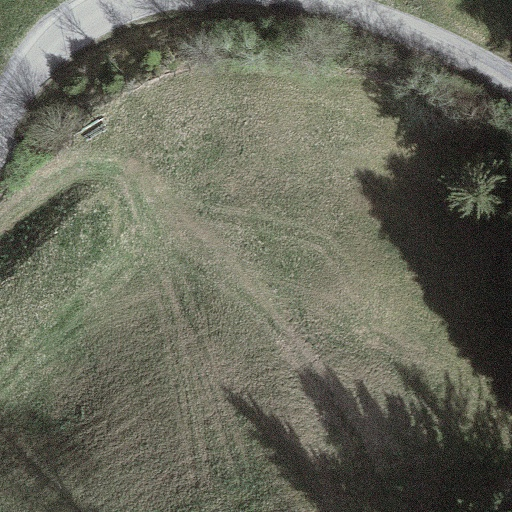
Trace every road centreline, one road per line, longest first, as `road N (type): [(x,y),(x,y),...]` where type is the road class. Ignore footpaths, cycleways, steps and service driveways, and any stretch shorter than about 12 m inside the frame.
road 1 (track): [(511,86),(435,43),(307,0)]
road 2 (track): [(126,0),(63,32),(0,116)]
